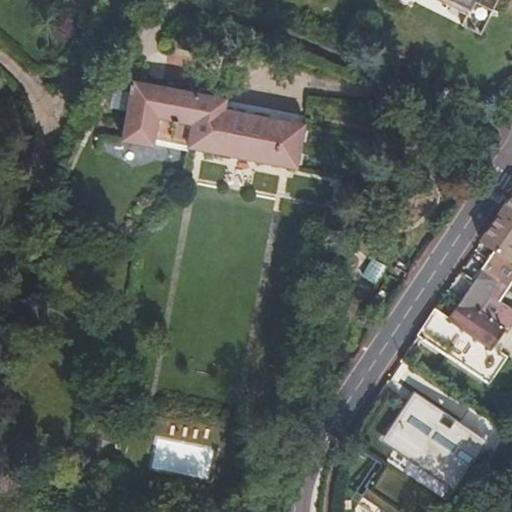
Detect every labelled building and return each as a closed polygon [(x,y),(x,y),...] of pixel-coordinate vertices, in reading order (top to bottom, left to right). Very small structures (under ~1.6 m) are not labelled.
[(435,0),(465,15),(467,11),(446,0),(435,0)] [(446,0),(467,11),(465,15),(460,25),(480,35),(492,11),(496,13),(498,10),(493,7),(496,0),(446,0)] [(133,90),(125,137),(154,142),(155,136),(190,143),(189,146),(295,166),(303,122),(225,106),(227,95),(135,77),(134,82),(131,82),(130,89),(133,90)] [(511,190),(476,244),(489,253),(430,342),(468,368),(482,349),(485,352),(499,332),(477,315),(498,284),(505,289),(511,278),(511,267),(506,263),(511,253),(511,190)] [(367,264),(357,279),(367,286),(377,270),(367,264)] [(329,282),(313,307),(324,314),(340,289),(329,282)] [(348,293),(321,334),(334,342),(361,301),(348,293)] [(485,441),(415,392),(382,439),(451,488),(485,441)] [(214,449),(158,439),(153,467),(209,478),(214,449)]
